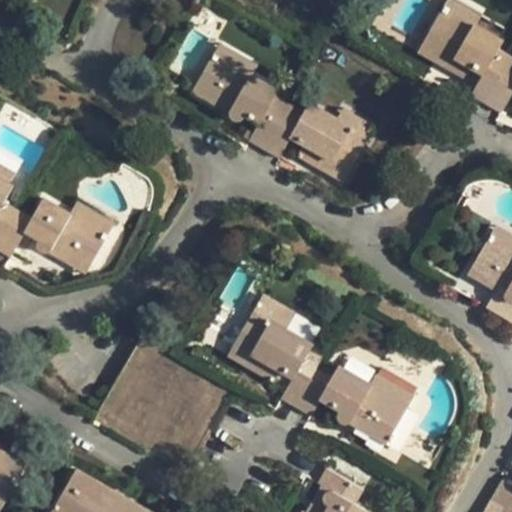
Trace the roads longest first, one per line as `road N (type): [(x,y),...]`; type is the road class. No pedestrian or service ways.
road 1 (residential): [(0,385),(207,503),(258,419)]
road 2 (residential): [(220,165),(164,257),(112,295),(32,315)]
road 3 (residential): [(511,390),(496,333),(375,268),(362,234)]
road 4 (residential): [(511,149),(482,137),(438,149),(395,214),(362,234)]
road 5 (residential): [(220,165),(106,87),(92,61)]
road 6 (residential): [(362,234),(220,165)]
road 7 (residential): [(465,511),(500,451),(511,393)]
